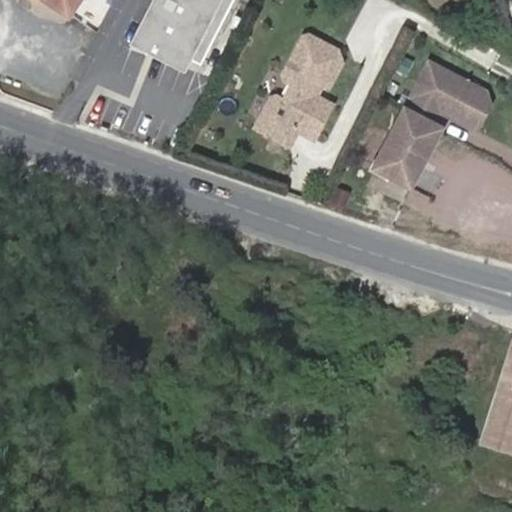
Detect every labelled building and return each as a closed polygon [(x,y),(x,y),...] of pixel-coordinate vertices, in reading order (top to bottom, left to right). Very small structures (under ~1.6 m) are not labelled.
[(42,0),(69,16),(79,0),(42,0)] [(234,0),(153,0),(159,3),(141,36),(190,62),(199,67),(234,0)] [(240,34),(245,23),(236,18),(230,29),(240,34)] [(190,62),(141,36),(134,48),(161,63),(183,74),(190,62)] [(299,135),(309,139),(321,116),(322,104),(313,99),(320,86),(330,90),(342,69),(339,56),(312,41),(306,40),(286,77),(288,84),(295,89),(286,105),(278,101),(274,100),(257,132),(290,150),(299,135)] [(406,117),(432,130),(439,117),(448,123),(451,118),(458,122),(459,128),(475,136),(488,113),(485,98),(429,68),(411,103),(413,104),(406,117)] [(321,116),(309,139),(315,142),(333,109),(322,104),(321,116)] [(409,194),(441,135),(432,130),(406,117),(404,116),(373,174),(409,194)] [(511,354),(484,441),(511,450),(511,354)]
